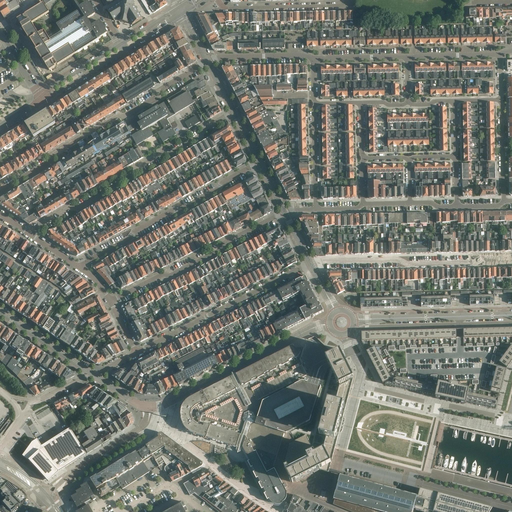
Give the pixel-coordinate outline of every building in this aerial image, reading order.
[(6,0),(2,0),(0,1),(0,9),(13,2),(11,0),(10,0),(8,2),(6,0)] [(13,13),(21,8),(15,0),(13,2),(0,9),(0,11),(4,18),(13,13)] [(44,82),(79,60),(75,54),(69,44),(52,55),(45,45),(51,41),(44,30),(38,34),(31,23),(49,12),(41,0),(34,0),(4,19),(44,82)] [(142,18),(141,16),(133,4),(134,2),(126,0),(121,0),(121,2),(107,10),(113,20),(117,18),(119,21),(127,22),(130,21),(132,24),(142,18)] [(153,13),(166,5),(167,4),(164,0),(160,0),(153,5),(149,7),(153,13)] [(90,5),(88,2),(78,8),(79,10),(57,24),(56,24),(53,25),(56,30),(59,28),(62,33),(62,34),(51,41),(45,45),(52,55),(69,44),(75,54),(101,38),(100,37),(107,33),(105,30),(106,29),(102,24),(100,21),(92,26),(91,24),(94,22),(92,19),(89,21),(88,19),(95,14),(93,11),(94,10),(90,5)] [(476,23),(476,19),(476,9),(469,9),(465,9),(465,18),(473,18),(473,23),(476,23)] [(219,23),(215,14),(197,15),(196,17),(203,31),(214,26),(219,23)] [(219,24),(226,24),(226,14),(215,14),(219,23),(219,24)] [(206,37),(214,32),(216,31),(214,26),(203,31),(206,37)] [(177,27),(165,35),(168,41),(182,33),(179,28),(177,27)] [(217,35),(216,36),(214,32),(206,37),(209,42),(218,37),(217,35)] [(182,33),(168,41),(171,46),(172,46),(185,39),(182,33)] [(211,47),(221,42),(225,40),(225,39),(229,37),(227,33),(218,37),(209,42),(211,47)] [(165,35),(160,39),(165,47),(165,48),(167,47),(168,48),(171,46),(168,41),(165,35)] [(160,39),(153,43),(160,54),(163,53),(161,50),(163,48),(164,49),(165,48),(165,47),(160,39)] [(172,46),(171,46),(174,52),(188,45),(185,39),(172,46)] [(226,51),(226,44),(222,45),(221,42),(211,47),(213,50),(214,51),(226,51)] [(153,43),(147,46),(153,55),(154,57),(156,56),(157,58),(162,56),(160,54),(153,43)] [(174,52),(176,54),(181,51),(182,55),(191,50),(188,45),(174,52)] [(147,46),(142,50),(147,58),(150,56),(151,57),(152,58),(151,58),(153,61),(156,59),(154,57),(153,55),(147,46)] [(142,50),(136,54),(141,62),(144,60),(145,61),(147,65),(150,63),(147,58),(142,50)] [(182,55),(181,56),(182,58),(183,58),(184,60),(183,60),(184,61),(193,56),(191,50),(182,55)] [(136,54),(130,57),(135,66),(136,67),(139,65),(141,69),(144,67),(141,62),(136,54)] [(183,61),(181,62),(184,69),(187,67),(195,62),(196,60),(193,56),(184,61),(183,61)] [(130,57),(124,61),(129,69),(132,67),(133,67),(133,69),(135,72),(138,71),(136,67),(135,66),(130,57)] [(180,61),(178,58),(175,60),(175,62),(174,63),(174,64),(175,65),(179,72),(184,69),(181,62),(180,61)] [(124,61),(118,65),(123,73),(126,71),(130,76),(132,74),(129,69),(124,61)] [(169,67),(174,75),(179,72),(174,64),(169,67)] [(118,65),(112,69),(117,77),(120,75),(121,75),(121,76),(124,80),(126,78),(123,73),(118,65)] [(222,68),(226,76),(240,68),(239,66),(223,67),(222,68)] [(256,83),(256,77),(256,66),(244,66),(246,72),(251,82),(252,83),(256,83)] [(169,78),(174,75),(169,67),(164,70),(169,78)] [(243,74),(240,68),(226,76),(228,81),(237,77),(243,74)] [(112,69),(106,72),(111,80),(111,81),(114,79),(115,79),(115,80),(118,84),(120,82),(117,77),(112,69)] [(165,81),(169,78),(164,70),(160,72),(165,81)] [(106,72),(99,77),(103,85),(111,80),(106,72)] [(160,84),(165,81),(160,72),(155,75),(159,82),(159,83),(160,84)] [(96,90),(100,87),(103,85),(99,77),(91,82),(96,90)] [(237,77),(228,81),(231,87),(240,83),(237,77)] [(146,81),(151,89),(156,86),(155,85),(151,78),(146,81)] [(189,93),(191,92),(196,89),(197,91),(201,89),(196,80),(186,87),(188,90),(189,93)] [(245,80),(240,83),(231,87),(234,93),(248,86),(245,80)] [(493,83),(482,84),(482,80),(477,80),(478,86),(485,86),(486,89),(493,88),(493,83)] [(146,92),(151,89),(146,81),(141,84),(146,92)] [(89,94),(96,90),(91,82),(84,86),(89,94)] [(141,95),(146,92),(141,84),(136,87),(141,95)] [(256,89),(254,86),(253,84),(252,84),(250,85),(248,86),(234,93),(237,99),(249,93),(256,89)] [(336,84),(329,84),(329,87),(322,87),(322,92),(329,92),(329,89),(336,89),(336,84)] [(81,99),(85,97),(89,94),(84,86),(76,91),(81,99)] [(273,96),(272,91),(272,86),(269,86),(261,86),(259,86),(254,86),(256,89),(259,96),(259,97),(273,96)] [(137,98),(141,95),(136,87),(132,89),(137,98)] [(132,100),(137,98),(132,89),(127,92),(132,100)] [(197,91),(196,89),(191,92),(193,96),(196,94),(197,98),(205,94),(203,90),(202,91),(201,89),(197,91)] [(76,91),(69,96),(73,104),(77,109),(79,108),(79,107),(84,104),(81,99),(76,91)] [(127,103),(132,100),(127,92),(122,95),(127,103)] [(137,121),(127,127),(129,132),(136,128),(138,132),(132,136),(132,137),(134,140),(137,145),(153,135),(149,127),(159,121),(164,129),(157,133),(163,142),(176,135),(169,123),(166,125),(164,121),(194,103),(188,92),(187,92),(183,95),(181,92),(167,100),(159,105),(161,107),(159,108),(158,106),(138,117),(141,122),(138,124),(137,121)] [(195,99),(196,101),(201,99),(203,102),(212,97),(209,92),(205,94),(197,98),(195,99)] [(248,98),(247,96),(250,95),(249,93),(237,99),(245,114),(263,105),(261,101),(259,97),(259,96),(251,100),(250,97),(248,98)] [(69,96),(63,99),(71,112),(72,113),(73,115),(74,114),(73,112),(74,112),(70,106),(73,104),(69,96)] [(126,104),(122,97),(121,96),(113,101),(118,109),(126,104)] [(204,108),(208,106),(216,101),(214,96),(212,97),(203,102),(196,105),(198,107),(202,105),(204,108)] [(63,99),(58,103),(63,111),(66,109),(69,113),(69,114),(71,117),(73,115),(72,113),(71,112),(63,99)] [(111,113),(118,109),(113,101),(106,106),(111,113)] [(201,113),(202,115),(219,106),(216,101),(208,106),(210,109),(201,113)] [(58,103),(52,106),(57,115),(57,114),(60,119),(63,117),(64,118),(66,117),(66,116),(63,111),(58,103)] [(266,111),(264,106),(263,105),(245,114),(248,120),(266,111)] [(52,106),(47,110),(53,120),(56,118),(60,123),(62,122),(60,119),(57,114),(57,115),(52,106)] [(103,118),(111,113),(106,106),(98,110),(103,118)] [(219,106),(202,115),(206,121),(222,112),(219,106)] [(50,126),(55,123),(53,120),(47,110),(36,116),(44,129),(50,125),(50,126)] [(96,122),(103,118),(98,110),(91,115),(96,122)] [(269,116),(267,112),(266,111),(248,120),(251,126),(262,120),(269,116)] [(88,127),(96,122),(91,115),(83,119),(88,127)] [(38,134),(37,132),(44,129),(36,116),(25,123),(32,134),(33,136),(38,134)] [(189,129),(199,123),(196,116),(185,122),(189,129)] [(262,120),(251,126),(254,132),(265,126),(268,125),(272,122),(272,121),(271,119),(269,117),(269,116),(262,120)] [(88,127),(83,119),(80,121),(77,117),(75,119),(82,130),(88,127)] [(77,134),(82,130),(75,119),(73,120),(76,124),(72,126),(77,134)] [(19,127),(26,137),(32,134),(25,123),(19,127)] [(66,130),(70,138),(76,134),(71,127),(68,129),(64,123),(62,124),(66,130)] [(104,136),(109,145),(129,132),(127,127),(124,124),(119,127),(120,128),(120,131),(118,132),(116,131),(115,129),(104,136)] [(257,137),(267,132),(265,129),(269,127),(268,125),(265,126),(254,132),(257,137)] [(70,138),(66,130),(63,132),(60,126),(57,127),(65,141),(70,138)] [(219,140),(232,132),(230,127),(228,126),(216,134),(219,140)] [(14,130),(14,131),(20,141),(26,137),(19,127),(14,130)] [(61,144),(65,141),(57,127),(55,129),(59,134),(56,136),(61,144)] [(21,142),(20,141),(14,131),(8,134),(15,145),(21,142)] [(61,144),(56,136),(53,138),(50,132),(48,133),(56,147),(61,144)] [(218,148),(223,144),(235,138),(232,132),(219,140),(214,142),(217,148),(218,148)] [(267,132),(257,137),(260,143),(274,136),(272,133),(269,135),(267,132)] [(51,150),(56,147),(48,133),(45,135),(49,140),(46,142),(51,150)] [(15,145),(8,134),(2,138),(9,149),(15,145)] [(211,137),(214,142),(219,140),(216,134),(211,137)] [(82,161),(109,145),(104,136),(93,143),(94,145),(93,147),(92,148),(90,147),(89,145),(77,152),(82,161)] [(263,149),(274,143),(272,140),(275,138),(274,136),(260,143),(263,149)] [(51,150),(46,142),(43,137),(41,138),(44,143),(41,145),(46,153),(51,150)] [(217,148),(214,142),(211,137),(206,139),(211,148),(212,150),(215,149),(217,154),(220,152),(218,148),(217,148)] [(3,153),(9,149),(2,138),(0,139),(0,147),(3,152),(3,153)] [(225,151),(238,144),(235,138),(223,144),(225,148),(221,150),(223,153),(225,151)] [(214,158),(209,150),(211,148),(206,139),(201,142),(206,151),(211,159),(214,158)] [(204,152),(206,151),(201,142),(196,145),(202,154),(203,157),(206,155),(204,152)] [(278,149),(276,145),(278,144),(276,142),(274,143),(263,149),(266,155),(278,149)] [(33,147),(39,157),(44,153),(38,143),(34,146),(35,146),(33,147)] [(225,151),(223,153),(226,158),(241,150),(238,144),(225,151)] [(144,157),(142,154),(137,145),(135,146),(136,149),(134,151),(139,160),(144,157)] [(204,158),(203,157),(202,154),(196,145),(190,149),(196,158),(200,155),(202,159),(204,158)] [(39,157),(33,147),(32,148),(31,148),(28,150),(34,160),(39,157)] [(269,161),(280,155),(279,152),(280,152),(283,150),(282,147),(278,149),(266,155),(269,161)] [(128,153),(128,154),(134,163),(139,160),(134,151),(133,149),(130,150),(131,151),(128,153)] [(193,164),(196,162),(194,159),(196,158),(190,149),(186,151),(193,164)] [(29,163),(34,160),(28,150),(26,151),(23,153),(29,163)] [(229,164),(244,156),(241,150),(226,158),(229,164)] [(181,154),(186,163),(189,162),(191,166),(193,164),(186,151),(181,154)] [(62,173),(82,161),(77,152),(66,159),(67,161),(67,163),(65,164),(63,163),(62,161),(57,164),(62,173)] [(272,166),(282,161),(289,158),(286,152),(280,155),(269,161),(272,166)] [(24,166),(29,163),(23,153),(19,155),(20,156),(18,157),(19,158),(24,166)] [(228,172),(232,170),(229,164),(226,158),(223,153),(218,155),(220,158),(228,172)] [(129,166),(134,163),(128,154),(123,157),(129,166)] [(186,168),(188,167),(186,163),(181,154),(176,157),(182,166),(184,165),(186,168)] [(223,175),(228,172),(220,158),(218,155),(214,158),(223,175)] [(229,164),(232,170),(247,162),(244,156),(229,164)] [(124,169),(129,166),(123,157),(119,159),(120,161),(124,169)] [(176,170),(178,173),(180,177),(183,175),(179,168),(182,166),(176,157),(170,160),(176,170)] [(19,169),(24,166),(19,158),(14,161),(19,169)] [(219,177),(223,175),(214,158),(211,159),(209,160),(212,165),(219,177)] [(124,169),(120,161),(117,162),(115,159),(113,160),(120,172),(124,169)] [(115,174),(120,172),(113,160),(111,161),(113,165),(111,166),(115,174)] [(178,173),(176,170),(170,160),(166,163),(171,172),(174,171),(175,174),(178,173)] [(19,169),(14,161),(9,164),(14,172),(19,169)] [(275,172),(287,166),(285,164),(284,164),(282,161),(272,166),(275,172)] [(168,178),(171,177),(169,174),(171,172),(166,163),(161,166),(166,175),(168,178)] [(9,175),(14,172),(9,164),(4,167),(9,175)] [(60,177),(60,175),(63,173),(62,173),(57,164),(52,167),(57,175),(58,178),(60,177)] [(115,174),(111,166),(108,167),(106,164),(104,165),(111,177),(115,174)] [(107,179),(111,177),(104,165),(102,166),(104,170),(102,171),(107,179)] [(214,180),(219,177),(212,165),(209,166),(211,169),(209,170),(214,180)] [(346,165),(339,165),(339,169),(339,171),(346,171),(346,173),(353,173),(353,168),(346,169),(346,165)] [(96,170),(94,168),(93,166),(91,167),(94,171),(93,172),(95,175),(93,176),(98,184),(102,182),(96,170)] [(164,181),(166,180),(164,177),(166,175),(161,166),(156,169),(164,181)] [(288,169),(287,166),(275,172),(278,178),(290,172),(290,171),(289,168),(288,169)] [(0,173),(3,178),(9,175),(4,167),(0,169),(0,168),(0,173)] [(54,176),(57,175),(52,167),(48,170),(55,182),(57,181),(54,176)] [(89,169),(85,171),(86,173),(87,172),(90,176),(88,177),(94,187),(98,184),(93,176),(89,169)] [(107,179),(102,171),(99,173),(97,169),(96,170),(102,182),(107,179)] [(157,181),(160,179),(162,182),(164,181),(156,169),(152,171),(157,181)] [(210,182),(203,171),(203,169),(200,171),(202,174),(200,175),(200,176),(205,185),(210,182)] [(206,169),(203,171),(210,182),(214,180),(209,170),(207,172),(206,169)] [(53,183),(55,182),(48,170),(44,173),(48,180),(48,181),(51,179),(53,183)] [(147,174),(157,190),(161,188),(162,188),(158,182),(157,181),(152,171),(147,174)] [(291,175),(290,172),(278,178),(280,181),(279,182),(280,184),(281,183),(294,176),(293,174),(291,175)] [(43,183),(48,180),(44,173),(38,176),(43,183)] [(147,189),(145,190),(148,195),(153,193),(155,191),(156,190),(157,190),(147,174),(142,177),(147,186),(146,187),(147,189)] [(196,178),(194,176),(194,175),(191,176),(193,180),(191,181),(196,190),(201,187),(196,178)] [(37,186),(43,183),(38,176),(33,179),(37,186)] [(94,187),(88,177),(87,178),(85,176),(83,177),(85,180),(90,189),(94,187)] [(201,187),(205,185),(200,176),(196,178),(201,187)] [(283,189),(294,184),(292,180),(295,179),(294,176),(281,183),(283,189)] [(147,189),(146,187),(147,186),(142,177),(138,179),(144,189),(145,191),(145,190),(147,189)] [(253,177),(223,194),(232,210),(246,202),(243,197),(246,196),(243,190),(258,182),(255,177),(253,177)] [(35,192),(37,191),(36,189),(39,187),(37,186),(33,179),(29,181),(35,192)] [(142,190),(144,189),(138,179),(135,181),(142,193),(144,193),(142,190)] [(186,183),(192,192),(196,190),(191,181),(188,182),(187,179),(185,180),(186,183)] [(76,184),(75,183),(76,183),(74,180),(71,181),(75,187),(80,195),(85,192),(80,183),(79,182),(76,184)] [(85,192),(90,189),(85,180),(80,183),(85,192)] [(33,193),(35,192),(29,181),(24,184),(31,197),(33,196),(32,193),(33,193)] [(141,194),(142,193),(135,181),(131,183),(137,193),(139,192),(141,194)] [(184,185),(182,181),(180,182),(187,195),(192,192),(186,183),(184,185)] [(298,184),(301,183),(300,181),(297,182),(295,183),(294,184),(283,189),(286,195),(296,190),(299,188),(298,185),(298,184)] [(380,198),(380,187),(380,185),(380,181),(368,181),(368,194),(368,197),(370,199),(379,199),(379,198),(380,198)] [(468,181),(462,181),(462,186),(462,196),(463,197),(472,196),(472,188),(467,189),(467,190),(465,190),(465,186),(468,186),(468,181)] [(182,198),(187,195),(180,182),(178,183),(180,187),(177,188),(178,190),(182,198)] [(243,190),(246,196),(261,188),(258,182),(243,190)] [(128,186),(133,195),(137,193),(131,183),(128,186)] [(31,197),(24,184),(19,188),(22,193),(23,196),(25,198),(26,200),(28,199),(27,196),(28,195),(29,198),(31,197)] [(80,195),(75,187),(70,190),(69,189),(70,188),(69,185),(66,186),(74,199),(80,195)] [(64,195),(68,202),(74,199),(66,186),(61,189),(64,195)] [(133,201),(134,203),(137,202),(133,195),(128,186),(122,189),(128,199),(132,197),(134,200),(133,201)] [(16,197),(22,193),(19,188),(13,191),(16,197)] [(246,196),(243,197),(246,202),(255,198),(264,194),(261,188),(246,196)] [(130,202),(128,199),(122,189),(117,192),(122,201),(123,202),(126,200),(129,203),(130,202)] [(173,193),(173,194),(177,201),(182,198),(178,190),(173,193)] [(302,193),(298,194),(296,190),(286,195),(289,200),(290,200),(305,200),(302,193)] [(305,200),(308,200),(310,198),(309,190),(303,190),(303,193),(302,193),(305,200)] [(10,200),(14,198),(16,197),(13,191),(7,194),(10,200)] [(118,204),(122,201),(117,192),(112,195),(118,204)] [(170,195),(169,193),(167,194),(172,203),(177,201),(173,194),(170,195)] [(0,205),(1,206),(10,200),(7,194),(0,198),(0,205)] [(168,206),(172,203),(167,194),(165,195),(166,197),(164,198),(168,206)] [(227,208),(230,207),(223,194),(218,196),(223,206),(226,204),(227,208)] [(264,194),(255,198),(257,201),(259,200),(263,207),(260,208),(264,216),(272,212),(272,211),(264,194)] [(64,204),(68,202),(64,195),(60,197),(64,204)] [(113,207),(118,204),(112,195),(108,197),(113,207)] [(60,197),(59,196),(53,200),(58,208),(64,204),(60,197)] [(220,211),(222,210),(220,207),(223,206),(218,196),(213,199),(220,211)] [(109,209),(113,207),(108,197),(103,200),(109,209)] [(6,209),(17,203),(14,198),(10,200),(1,206),(6,209)] [(163,208),(168,206),(164,198),(161,199),(160,198),(158,199),(163,208)] [(150,206),(154,213),(159,211),(154,203),(152,199),(150,200),(152,204),(149,205),(150,206)] [(159,211),(163,208),(158,199),(156,200),(157,201),(154,203),(159,211)] [(214,211),(216,210),(218,212),(220,211),(213,199),(209,201),(214,211)] [(52,212),(52,211),(58,208),(53,200),(47,203),(48,205),(52,212)] [(105,212),(109,209),(103,200),(99,202),(105,212)] [(12,213),(24,206),(20,201),(17,203),(6,209),(12,213)] [(211,217),(213,216),(211,213),(214,211),(209,201),(204,204),(211,217)] [(100,214),(105,212),(99,202),(94,205),(100,214)] [(258,210),(254,202),(251,204),(251,205),(258,219),(264,216),(260,208),(258,210)] [(47,206),(45,203),(41,205),(47,214),(52,212),(48,205),(47,206)] [(145,218),(141,211),(137,204),(135,205),(138,211),(135,212),(136,213),(140,221),(145,218)] [(208,218),(211,217),(204,204),(199,207),(204,216),(207,215),(208,218)] [(24,206),(12,213),(18,217),(26,212),(29,210),(26,205),(24,206)] [(41,218),(47,214),(41,205),(35,209),(36,210),(41,218)] [(97,220),(99,219),(97,216),(100,214),(94,205),(90,208),(95,217),(97,220)] [(154,213),(150,206),(147,208),(146,205),(144,206),(149,216),(154,213)] [(253,222),(258,219),(251,205),(248,206),(252,213),(249,214),(253,222)] [(145,218),(149,216),(144,206),(142,208),(144,210),(141,211),(145,218)] [(204,221),(206,220),(205,217),(204,216),(199,207),(194,209),(200,219),(203,217),(203,218),(202,218),(204,221)] [(93,222),(94,221),(93,219),(95,217),(90,208),(86,210),(93,222)] [(200,219),(194,209),(190,212),(194,219),(197,225),(200,224),(198,221),(197,221),(197,220),(200,219)] [(29,225),(41,218),(36,210),(33,212),(34,214),(29,217),(23,221),(29,225)] [(94,224),(93,222),(86,210),(82,212),(87,221),(89,220),(92,225),(94,224)] [(253,222),(249,214),(248,213),(245,215),(243,211),(241,212),(247,225),(253,222)] [(23,221),(29,217),(26,212),(18,217),(23,221)] [(87,226),(89,225),(87,221),(82,212),(77,215),(83,225),(86,223),(87,226)] [(140,221),(136,213),(134,215),(133,212),(130,214),(136,223),(140,221)] [(191,220),(194,219),(190,212),(186,214),(191,224),(193,223),(191,220)] [(226,213),(231,223),(228,224),(232,232),(237,230),(231,218),(228,212),(226,213)] [(242,227),(247,225),(241,212),(239,214),(241,217),(238,219),(242,227)] [(420,214),(420,224),(430,224),(430,219),(427,219),(427,213),(420,214)] [(131,226),(136,223),(130,214),(129,215),(130,217),(127,218),(131,226)] [(189,225),(191,224),(186,214),(181,216),(185,223),(188,222),(189,225)] [(78,227),(83,225),(77,215),(72,218),(78,227)] [(131,226),(127,218),(126,216),(122,219),(127,228),(131,226)] [(185,223),(181,216),(177,219),(183,229),(183,230),(186,229),(183,225),(186,224),(185,223)] [(242,227),(238,219),(235,220),(233,217),(231,218),(237,230),(242,227)] [(75,233),(77,232),(75,229),(78,227),(72,218),(67,221),(73,230),(75,233)] [(123,231),(127,228),(122,219),(120,220),(121,222),(119,223),(123,231)] [(183,229),(177,219),(172,221),(177,230),(179,228),(181,231),(183,229)] [(228,224),(227,222),(224,224),(221,219),(220,220),(219,220),(220,222),(222,226),(227,235),(232,232),(228,224)] [(70,236),(72,234),(71,232),(73,230),(67,221),(63,224),(67,231),(70,236)] [(117,221),(115,222),(113,224),(118,233),(123,231),(119,223),(117,221)] [(179,233),(177,230),(172,221),(168,224),(174,235),(179,233)] [(322,223),(317,223),(301,223),(307,236),(319,235),(322,235),(322,231),(322,223)] [(63,234),(67,231),(63,224),(58,226),(60,230),(62,231),(63,234)] [(113,224),(108,226),(109,228),(114,236),(118,233),(113,224)] [(174,235),(173,233),(168,224),(164,226),(170,238),(174,235)] [(221,238),(217,229),(215,226),(214,226),(214,225),(212,226),(214,229),(211,231),(216,241),(221,238)] [(58,231),(60,230),(58,226),(56,228),(46,233),(49,238),(52,240),(56,233),(58,231)] [(164,238),(166,236),(168,239),(170,238),(164,226),(159,229),(164,238)] [(222,226),(217,229),(221,238),(227,235),(222,226)] [(279,226),(271,230),(276,239),(284,235),(280,227),(279,226)] [(107,230),(106,227),(104,229),(105,231),(109,238),(114,236),(109,228),(107,230)] [(442,253),(447,253),(447,233),(450,233),(450,227),(442,227),(442,230),(441,230),(441,243),(442,253)] [(91,228),(86,231),(90,238),(95,246),(100,244),(94,234),(91,228)] [(0,238),(0,247),(2,245),(0,243),(3,239),(5,240),(11,232),(7,229),(0,238)] [(102,232),(101,229),(98,230),(99,231),(104,241),(109,238),(105,231),(102,232)] [(164,238),(159,229),(155,231),(160,240),(162,239),(164,243),(166,241),(164,238)] [(202,236),(207,245),(211,243),(205,229),(203,230),(205,234),(202,236)] [(216,241),(211,231),(208,232),(206,229),(205,229),(211,243),(216,241)] [(271,230),(263,235),(267,243),(269,242),(271,241),(276,239),(271,230)] [(100,244),(104,241),(99,231),(96,232),(96,233),(94,234),(100,244)] [(161,243),(160,240),(155,231),(150,234),(155,243),(158,241),(159,244),(161,243)] [(11,242),(16,235),(11,232),(5,240),(2,245),(0,247),(0,248),(5,251),(8,246),(5,245),(8,241),(11,242)] [(63,238),(56,233),(52,240),(59,245),(63,238)] [(157,246),(155,243),(150,234),(146,236),(150,245),(153,244),(155,247),(157,246)] [(199,237),(198,234),(196,235),(197,238),(202,248),(207,245),(202,236),(199,237)] [(9,254),(14,246),(20,237),(16,235),(11,242),(8,246),(5,251),(9,254)] [(265,247),(268,246),(267,243),(263,235),(257,238),(262,247),(262,248),(264,247),(265,247)] [(276,239),(271,241),(272,244),(273,243),(274,245),(287,239),(284,235),(276,239)] [(152,248),(150,245),(146,236),(141,239),(148,251),(152,248)] [(197,238),(195,239),(194,239),(193,236),(191,237),(192,239),(197,250),(202,248),(197,238)] [(11,256),(13,257),(16,252),(24,240),(20,237),(14,246),(16,247),(11,256)] [(182,237),(180,238),(181,241),(182,243),(188,255),(193,252),(188,243),(186,245),(182,237)] [(66,249),(70,243),(63,238),(59,245),(66,249)] [(90,249),(95,246),(90,238),(85,240),(90,249)] [(259,249),(262,247),(257,238),(252,240),(258,253),(261,252),(259,249)] [(148,251),(141,239),(134,243),(138,250),(143,247),(144,249),(143,249),(145,252),(148,251)] [(193,252),(197,250),(192,239),(190,240),(190,241),(188,242),(188,243),(193,252)] [(273,252),(273,251),(277,250),(278,249),(289,244),(287,239),(274,245),(271,247),(269,248),(268,248),(269,251),(272,249),(273,252)] [(20,250),(23,251),(28,243),(24,240),(16,252),(18,253),(20,250)] [(81,243),(81,244),(86,251),(90,249),(85,240),(81,243)] [(258,253),(252,240),(247,243),(252,253),(254,251),(256,254),(258,253)] [(27,256),(33,246),(28,243),(23,251),(22,252),(27,256)] [(80,254),(77,248),(76,247),(70,243),(66,249),(76,256),(80,254)] [(134,259),(135,258),(141,255),(138,250),(134,243),(127,246),(134,259)] [(182,247),(179,248),(184,257),(188,255),(182,243),(180,244),(182,247)] [(252,253),(247,243),(242,245),(249,258),(251,257),(250,254),(252,253)] [(80,254),(86,251),(81,244),(79,245),(80,247),(77,248),(80,254)] [(280,253),(284,252),(291,248),(289,244),(278,249),(280,253)] [(242,245),(236,248),(242,259),(243,258),(242,257),(245,256),(246,260),(247,259),(249,264),(251,263),(249,258),(242,245)] [(29,263),(31,261),(38,250),(33,246),(27,256),(26,257),(22,263),(27,266),(29,263)] [(135,258),(134,259),(127,246),(123,249),(127,257),(128,259),(131,257),(133,262),(137,260),(135,258)] [(184,257),(179,248),(178,246),(175,247),(173,248),(179,259),(184,257)] [(325,247),(313,248),(317,256),(325,256),(325,247)] [(179,259),(173,248),(171,249),(169,251),(170,253),(175,262),(179,259)] [(243,260),(242,260),(236,248),(232,250),(237,260),(239,259),(240,261),(243,260)] [(125,263),(127,261),(125,258),(127,257),(123,249),(118,251),(123,260),(125,263)] [(295,255),(292,249),(279,255),(277,250),(273,251),(278,261),(279,263),(295,255)] [(34,259),(37,261),(42,253),(38,250),(31,261),(33,262),(34,259)] [(165,266),(170,264),(165,255),(164,251),(163,250),(161,251),(163,256),(161,257),(161,258),(165,266)] [(166,250),(164,251),(165,255),(170,264),(175,262),(170,253),(168,254),(166,250)] [(236,263),(236,262),(237,261),(237,260),(232,250),(227,253),(233,264),(236,263)] [(120,265),(125,263),(123,260),(118,251),(114,254),(120,264),(120,265)] [(155,252),(153,253),(161,269),(165,266),(161,258),(159,259),(157,256),(157,255),(155,252)] [(34,271),(36,272),(38,269),(41,265),(47,256),(42,253),(37,261),(39,263),(34,271)] [(152,262),(156,271),(161,269),(153,253),(151,254),(154,261),(152,262)] [(234,266),(233,264),(227,253),(222,255),(227,264),(227,265),(230,264),(232,267),(234,266)] [(116,267),(120,264),(114,254),(110,256),(114,264),(116,267)] [(3,255),(0,259),(0,258),(0,259),(5,263),(8,259),(3,255)] [(231,273),(230,271),(228,272),(227,269),(226,269),(225,265),(227,264),(222,255),(218,258),(224,270),(227,275),(231,273)] [(297,262),(297,260),(295,255),(279,263),(281,266),(286,263),(288,267),(297,262)] [(41,276),(43,272),(47,267),(52,259),(47,256),(41,265),(43,266),(40,271),(38,269),(36,272),(41,276)] [(113,269),(111,266),(114,264),(110,256),(105,259),(108,265),(109,267),(110,267),(111,269),(112,270),(113,269)] [(9,258),(8,259),(5,263),(4,264),(9,267),(14,261),(9,258)] [(222,271),(224,270),(218,258),(213,260),(218,269),(221,267),(222,271)] [(48,274),(48,273),(56,262),(52,259),(47,267),(49,269),(47,271),(46,272),(48,274)] [(278,261),(277,262),(275,259),(273,261),(278,272),(282,269),(281,266),(279,263),(278,261)] [(209,262),(213,270),(214,271),(218,269),(213,260),(209,262)] [(97,272),(105,267),(101,261),(92,266),(92,267),(97,272)] [(150,263),(148,261),(146,262),(152,273),(156,271),(152,262),(150,263)] [(272,265),(269,266),(273,274),(278,272),(273,261),(270,262),(272,265)] [(55,273),(59,266),(60,265),(56,262),(48,273),(48,274),(47,275),(45,278),(49,281),(50,280),(50,279),(49,278),(53,272),(55,273)] [(147,276),(152,273),(146,262),(144,263),(145,265),(143,267),(147,276)] [(205,264),(209,272),(213,270),(209,262),(205,264)] [(269,266),(268,265),(266,266),(265,262),(262,263),(269,276),(273,274),(269,266)] [(265,278),(269,276),(262,263),(260,264),(262,268),(260,269),(265,278)] [(209,274),(209,272),(205,264),(200,267),(205,276),(209,274)] [(53,275),(55,276),(56,274),(58,275),(65,268),(63,266),(60,265),(59,266),(55,273),(53,275)] [(109,267),(108,265),(106,267),(105,267),(97,272),(101,275),(111,269),(110,267),(109,267)] [(131,267),(130,265),(128,266),(131,272),(128,273),(133,283),(138,280),(131,267)] [(20,275),(23,269),(18,266),(15,271),(14,271),(20,275)] [(131,267),(138,280),(142,278),(138,268),(135,270),(134,266),(131,267)] [(147,276),(143,267),(140,268),(140,267),(138,268),(142,278),(147,276)] [(196,269),(201,279),(205,276),(200,267),(196,269)] [(258,270),(256,267),(254,268),(255,272),(260,281),(265,278),(260,269),(258,270)] [(55,285),(70,271),(65,268),(58,275),(53,281),(51,282),(55,285)] [(254,272),(251,268),(249,270),(251,274),(256,283),(260,281),(255,272),(254,272)] [(29,272),(25,269),(20,275),(25,278),(29,272)] [(111,269),(101,275),(104,279),(109,276),(113,274),(112,270),(111,269)] [(202,282),(201,279),(196,269),(191,271),(196,281),(197,284),(202,282)] [(256,283),(251,274),(249,270),(247,271),(249,274),(246,275),(251,285),(256,283)] [(60,288),(65,284),(76,275),(70,271),(55,285),(60,288)] [(184,275),(189,284),(189,285),(196,281),(191,271),(184,275)] [(365,280),(365,271),(357,271),(357,276),(359,276),(359,280),(365,280)] [(116,272),(114,274),(118,282),(119,285),(121,289),(127,286),(123,277),(119,278),(116,272)] [(133,283),(128,273),(128,272),(124,274),(125,276),(123,277),(127,286),(133,283)] [(247,287),(242,278),(240,279),(237,274),(235,275),(243,290),(247,287)] [(66,290),(81,279),(76,275),(65,284),(67,286),(64,288),(66,290)] [(186,285),(189,284),(184,275),(179,277),(186,290),(188,289),(186,285)] [(239,292),(243,290),(235,275),(234,276),(236,281),(234,282),(239,292)] [(247,287),(251,285),(246,275),(242,278),(247,287)] [(110,286),(115,283),(114,283),(109,276),(104,279),(107,282),(110,286)] [(273,325),(278,335),(323,311),(305,276),(277,290),(282,299),(280,300),(281,301),(282,303),(283,302),(283,301),(301,292),(308,305),(275,322),(275,324),(273,325)] [(8,286),(13,279),(10,277),(6,282),(7,283),(6,285),(0,293),(0,300),(3,302),(11,289),(8,286)] [(37,277),(31,285),(37,289),(42,281),(37,277)] [(187,292),(186,290),(179,277),(175,279),(180,289),(182,287),(184,291),(184,290),(186,293),(187,292)] [(239,292),(234,282),(231,278),(229,279),(230,282),(232,283),(229,284),(230,285),(234,294),(239,292)] [(67,296),(72,292),(75,290),(86,283),(84,281),(81,279),(66,290),(63,292),(67,296)] [(177,290),(180,289),(175,279),(170,282),(176,294),(177,297),(179,296),(177,290)] [(34,292),(39,296),(47,284),(42,281),(37,289),(34,292)] [(119,289),(117,286),(119,285),(118,282),(115,283),(110,286),(114,292),(115,292),(120,289),(120,288),(119,289)] [(174,296),(176,294),(170,282),(165,284),(169,293),(172,292),(174,296)] [(343,287),(346,286),(346,282),(338,282),(332,285),(337,295),(338,295),(337,295),(345,291),(343,287)] [(72,292),(75,297),(79,295),(92,288),(89,285),(86,283),(75,290),(72,292)] [(234,294),(230,285),(227,286),(225,283),(223,284),(229,297),(234,294)] [(53,287),(48,284),(46,286),(38,297),(33,305),(32,306),(25,317),(31,321),(46,298),(53,287)] [(160,287),(167,299),(169,304),(172,303),(167,294),(169,293),(165,284),(160,287)] [(224,299),(229,297),(223,284),(221,285),(223,289),(220,290),(224,299)] [(13,286),(11,289),(3,302),(8,306),(19,289),(20,288),(17,286),(16,288),(13,286)] [(208,308),(215,304),(210,295),(207,288),(206,286),(205,287),(199,290),(201,295),(208,308)] [(214,286),(212,287),(213,289),(219,302),(224,299),(220,290),(218,287),(216,289),(214,286)] [(156,289),(160,298),(163,296),(164,299),(165,298),(166,299),(167,299),(160,287),(156,289)] [(79,295),(82,299),(94,293),(95,292),(92,288),(79,295)] [(19,289),(8,306),(14,310),(22,298),(23,296),(20,294),(22,291),(19,289)] [(161,299),(160,298),(156,289),(151,291),(155,299),(156,301),(159,300),(162,307),(164,306),(161,299)] [(213,294),(210,295),(215,304),(219,302),(213,289),(211,290),(213,294)] [(22,298),(14,310),(20,314),(28,301),(33,294),(28,290),(23,296),(22,298)] [(278,303),(281,301),(280,300),(282,299),(277,290),(272,292),(278,303)] [(147,294),(151,302),(155,299),(151,291),(147,294)] [(278,303),(272,292),(268,295),(272,303),(273,303),(273,302),(275,301),(276,304),(278,303)] [(152,305),(151,302),(147,294),(142,296),(146,304),(149,303),(150,306),(152,305)] [(92,300),(92,301),(94,300),(96,305),(101,302),(98,295),(97,295),(94,296),(95,298),(93,299),(92,300)] [(203,310),(208,308),(201,295),(196,297),(203,310)] [(272,303),(268,295),(263,297),(267,305),(271,303),(271,304),(272,303)] [(145,312),(147,311),(144,306),(147,305),(146,304),(142,296),(138,298),(145,312)] [(192,299),(193,302),(194,303),(198,312),(203,310),(196,297),(192,299)] [(263,308),(267,306),(267,305),(263,297),(259,299),(263,308)] [(52,301),(46,298),(31,321),(36,324),(48,306),(52,301)] [(92,301),(92,300),(93,299),(92,298),(88,300),(92,307),(96,305),(94,300),(92,301)] [(143,313),(145,312),(138,298),(133,301),(135,305),(138,310),(140,308),(143,313)] [(260,313),(262,312),(261,309),(263,308),(259,299),(254,302),(260,313)] [(32,306),(33,305),(28,301),(20,314),(25,317),(32,306)] [(124,311),(132,307),(135,305),(133,301),(122,306),(122,307),(122,308),(124,311)] [(250,304),(255,314),(256,317),(259,316),(259,317),(261,321),(263,320),(260,313),(254,302),(250,304)] [(83,304),(82,303),(79,304),(83,312),(88,310),(85,305),(85,304),(85,303),(83,304)] [(185,303),(182,304),(183,305),(189,317),(194,315),(189,305),(186,307),(185,303)] [(194,315),(198,312),(194,303),(189,305),(194,315)] [(250,317),(255,314),(250,304),(243,308),(250,322),(252,321),(250,317)] [(185,319),(189,317),(183,305),(180,306),(182,310),(180,311),(185,319)] [(42,328),(48,319),(45,316),(45,315),(47,315),(51,308),(48,306),(36,324),(42,328)] [(99,318),(107,314),(105,308),(104,307),(98,310),(99,311),(101,314),(98,315),(99,318)] [(126,315),(134,311),(132,307),(124,311),(126,315)] [(180,322),(175,313),(173,314),(170,308),(167,309),(175,324),(180,322)] [(250,322),(243,308),(238,310),(242,318),(243,320),(245,319),(247,323),(250,322)] [(171,326),(175,324),(167,309),(165,310),(168,316),(166,317),(171,326)] [(185,319),(180,311),(180,310),(175,312),(175,313),(180,322),(185,319)] [(238,321),(242,318),(238,310),(233,312),(238,321)] [(134,317),(136,316),(134,311),(126,315),(128,320),(134,317)] [(58,318),(61,314),(58,312),(53,318),(50,316),(48,319),(42,328),(48,332),(58,318)] [(233,323),(238,321),(233,312),(229,315),(233,323)] [(59,340),(75,317),(74,315),(70,313),(65,319),(64,320),(54,336),(59,340)] [(90,317),(93,321),(99,318),(98,315),(97,313),(90,317)] [(166,317),(164,318),(162,314),(161,314),(161,313),(159,314),(162,320),(166,329),(171,326),(166,317)] [(98,324),(110,318),(107,314),(99,318),(93,321),(90,323),(91,325),(88,326),(89,329),(98,324)] [(235,326),(233,323),(229,315),(224,317),(229,325),(230,328),(235,326)] [(137,318),(136,316),(134,317),(128,320),(131,324),(142,319),(141,317),(141,316),(137,318)] [(64,343),(72,330),(76,324),(74,322),(77,319),(75,317),(59,340),(64,343)] [(230,328),(229,325),(224,317),(220,319),(224,328),(226,331),(228,329),(230,333),(232,332),(230,328)] [(266,323),(273,337),(278,335),(273,325),(269,317),(266,318),(268,321),(265,323),(266,323)] [(54,336),(64,320),(61,318),(60,320),(58,318),(48,332),(54,336)] [(100,329),(112,323),(110,318),(98,324),(100,329)] [(143,330),(145,329),(147,328),(146,327),(148,326),(144,318),(142,319),(131,324),(136,335),(144,331),(143,330)] [(155,323),(153,318),(150,320),(157,333),(162,331),(157,322),(155,323)] [(226,331),(224,328),(220,319),(216,321),(221,333),(224,332),(224,333),(226,332),(226,331)] [(153,336),(157,333),(150,320),(148,321),(151,325),(148,326),(150,329),(153,336)] [(166,329),(162,320),(157,322),(162,331),(166,329)] [(217,335),(221,333),(216,321),(211,324),(217,335)] [(106,331),(114,327),(112,323),(100,329),(101,331),(105,329),(106,331)] [(268,340),(273,337),(266,323),(261,326),(268,340)] [(212,339),(213,338),(217,336),(217,335),(211,324),(205,327),(210,336),(212,339)] [(268,340),(261,326),(260,324),(255,327),(257,330),(258,332),(259,334),(263,342),(268,340)] [(100,335),(101,337),(107,334),(108,336),(116,332),(114,327),(106,331),(100,335)] [(201,329),(206,340),(208,342),(210,341),(208,336),(210,336),(205,327),(201,329)] [(0,340),(5,344),(12,333),(6,329),(0,338),(0,340)] [(145,332),(146,331),(145,329),(143,330),(144,331),(136,335),(139,341),(141,342),(148,338),(145,332)] [(204,341),(206,340),(201,329),(196,331),(200,340),(203,339),(204,341)] [(75,336),(77,334),(72,330),(64,343),(69,346),(74,337),(75,336)] [(197,345),(199,344),(198,341),(200,340),(196,331),(191,334),(196,343),(197,345)] [(111,340),(112,340),(114,339),(119,337),(116,332),(108,336),(106,337),(107,339),(109,338),(111,340)] [(258,332),(255,333),(252,335),(258,345),(263,342),(259,334),(258,332)] [(369,332),(361,332),(361,342),(365,349),(367,348),(367,341),(370,341),(369,332)] [(10,347),(17,336),(12,333),(5,344),(0,351),(2,353),(3,350),(4,351),(8,347),(7,347),(8,345),(10,347)] [(253,348),(258,345),(252,335),(252,333),(249,334),(251,338),(249,339),(249,340),(253,348)] [(195,349),(193,344),(196,343),(191,334),(186,336),(191,345),(193,350),(195,349)] [(242,335),(241,336),(242,337),(248,350),(253,348),(249,340),(246,341),(245,339),(242,335)] [(16,351),(20,345),(24,340),(17,336),(10,347),(16,351)] [(74,337),(69,346),(74,350),(81,340),(75,336),(74,337)] [(186,348),(191,345),(186,336),(182,339),(186,348)] [(114,339),(121,352),(125,350),(125,349),(119,337),(114,339)] [(243,353),(248,350),(242,337),(237,340),(238,342),(243,353)] [(111,346),(116,355),(121,352),(114,339),(112,340),(114,344),(111,346)] [(181,350),(186,348),(182,339),(176,341),(181,350)] [(20,356),(19,357),(21,358),(30,344),(24,340),(20,345),(16,351),(15,353),(20,356)] [(80,354),(87,344),(81,340),(74,350),(80,354)] [(95,354),(99,349),(102,345),(99,341),(98,340),(97,341),(95,344),(92,348),(85,358),(91,361),(95,354)] [(177,355),(178,355),(180,354),(178,351),(181,350),(176,341),(172,344),(177,355)] [(238,342),(233,344),(238,355),(243,353),(238,342)] [(21,358),(16,365),(20,368),(23,364),(20,362),(22,359),(27,362),(29,358),(36,348),(30,344),(21,358)] [(85,358),(92,348),(87,344),(80,354),(85,358)] [(111,346),(110,344),(104,348),(111,357),(116,355),(111,346)] [(171,358),(175,356),(177,355),(172,344),(166,347),(170,355),(171,357),(171,358)] [(234,357),(238,355),(233,344),(229,346),(234,357)] [(234,357),(229,346),(228,345),(224,347),(230,359),(234,357)] [(301,350),(294,348),(292,345),(254,365),(236,374),(237,377),(257,416),(262,401),(284,390),(282,388),(301,378),(307,375),(307,374),(305,375),(303,371),(301,366),(302,365),(300,360),(304,349),(301,348),(301,350)] [(171,357),(170,355),(166,347),(161,349),(165,357),(168,356),(169,358),(171,357)] [(220,352),(225,362),(230,359),(224,347),(219,350),(220,352)] [(370,349),(366,351),(368,356),(377,351),(375,347),(370,349)] [(40,365),(44,359),(47,356),(36,348),(29,358),(32,360),(28,367),(30,368),(34,361),(40,365)] [(104,361),(111,357),(104,348),(102,349),(102,350),(100,351),(100,353),(104,361)] [(104,361),(100,353),(100,351),(99,349),(95,354),(91,361),(96,364),(97,364),(104,361)] [(160,360),(165,357),(161,349),(156,352),(160,360)] [(283,464),(283,465),(283,466),(284,466),(292,483),(319,469),(320,470),(328,473),(332,459),(330,458),(331,455),(333,455),(340,427),(341,422),(352,383),(350,382),(351,378),(352,377),(353,378),(353,377),(344,359),(339,349),(325,357),(328,362),(330,366),(339,384),(335,402),(328,400),(319,434),(326,436),(322,449),(315,453),(310,444),(305,435),(294,440),(289,443),(283,463),(283,464)] [(377,351),(368,356),(371,360),(379,356),(377,351)] [(163,366),(160,360),(156,352),(136,362),(143,371),(144,374),(146,378),(147,383),(144,395),(159,395),(152,380),(152,377),(169,368),(167,364),(163,366)] [(214,353),(215,356),(216,357),(219,365),(225,362),(220,352),(217,353),(216,352),(214,353)] [(511,358),(505,353),(502,357),(510,363),(511,360),(511,358)] [(379,356),(371,360),(373,365),(382,360),(382,361),(383,360),(381,355),(379,356)] [(46,369),(53,360),(47,356),(44,359),(40,365),(46,369)] [(219,365),(216,357),(215,356),(179,374),(178,372),(175,373),(173,369),(171,370),(173,375),(173,376),(178,386),(179,385),(179,386),(181,385),(183,384),(189,380),(191,380),(195,378),(196,377),(202,373),(204,373),(208,372),(209,370),(216,367),(218,366),(220,365),(219,365)] [(502,357),(499,362),(507,368),(510,363),(502,357)] [(6,367),(11,371),(17,361),(12,358),(11,359),(10,361),(7,366),(6,367)] [(52,373),(59,364),(53,360),(46,369),(45,371),(47,372),(48,371),(52,373)] [(382,360),(373,365),(375,369),(384,365),(382,361),(382,360)] [(126,385),(137,370),(139,367),(135,363),(132,369),(131,371),(130,370),(128,373),(126,372),(125,373),(119,381),(126,385)] [(52,373),(58,377),(58,378),(65,368),(59,364),(52,373)] [(384,365),(375,369),(378,374),(386,370),(388,369),(386,364),(384,365)] [(15,366),(12,372),(17,376),(20,372),(21,370),(15,366)] [(131,388),(137,379),(138,379),(136,377),(141,370),(139,367),(137,370),(126,385),(131,388)] [(65,368),(58,378),(64,381),(74,376),(74,374),(65,368)] [(119,381),(125,373),(123,371),(124,371),(122,369),(113,374),(113,376),(119,381)] [(386,370),(378,374),(380,378),(389,374),(386,370)] [(141,384),(144,374),(143,371),(138,379),(137,379),(131,388),(138,393),(141,384)] [(17,376),(23,382),(29,378),(20,372),(17,376)] [(144,395),(147,383),(146,378),(144,374),(141,384),(138,393),(139,393),(140,394),(142,394),(143,395),(144,395)] [(389,374),(380,378),(382,383),(391,379),(389,374)] [(173,389),(168,379),(166,375),(164,376),(165,380),(161,382),(166,392),(173,389)] [(168,379),(173,389),(177,386),(178,386),(173,376),(168,379)] [(27,386),(34,382),(31,377),(29,378),(23,382),(27,386)] [(241,419),(243,412),(248,410),(232,379),(231,377),(191,397),(188,399),(186,401),(184,403),(182,406),(181,409),(180,412),(180,415),(182,415),(182,418),(180,418),(181,421),(182,424),(184,426),(186,429),(188,431),(191,433),(194,434),(237,447),(238,445),(244,425),(241,419)] [(243,446),(249,427),(255,424),(257,416),(237,377),(235,378),(232,379),(248,410),(243,412),(241,419),(244,425),(238,445),(241,446),(243,446)] [(385,383),(385,385),(395,387),(397,377),(385,383)] [(45,382),(42,383),(40,379),(39,380),(41,384),(44,391),(49,388),(46,382),(46,381),(45,380),(44,381),(45,382)] [(255,424),(284,433),(286,433),(310,421),(321,387),(317,385),(310,383),(302,380),(284,390),(262,401),(257,416),(255,424)] [(164,393),(166,392),(161,382),(155,385),(159,395),(164,393)] [(435,395),(435,397),(465,403),(465,402),(466,402),(468,393),(468,388),(459,386),(459,384),(448,382),(448,384),(438,382),(437,386),(435,395)] [(44,391),(41,384),(37,385),(35,385),(36,386),(40,393),(44,391)] [(84,395),(92,388),(88,385),(72,394),(74,399),(75,398),(77,401),(80,398),(84,395)] [(40,393),(36,386),(30,389),(29,388),(28,388),(35,396),(40,393)] [(92,400),(98,390),(93,387),(92,388),(84,395),(80,398),(81,400),(83,398),(85,399),(87,397),(92,400)] [(97,403),(104,394),(98,390),(92,400),(82,409),(86,413),(86,412),(91,408),(92,408),(97,403)] [(67,396),(71,404),(76,401),(74,399),(72,394),(67,396)] [(102,406),(109,398),(104,394),(97,403),(92,408),(93,410),(98,406),(97,405),(98,404),(102,407),(102,406)] [(73,408),(71,404),(67,396),(63,399),(67,407),(68,406),(67,405),(69,404),(72,409),(73,408)] [(112,407),(116,402),(109,398),(102,406),(107,409),(112,406),(112,407)] [(58,401),(64,413),(66,412),(64,409),(66,409),(68,408),(67,407),(63,399),(58,401)] [(64,413),(58,401),(53,404),(57,411),(60,409),(62,414),(64,413)] [(126,410),(116,402),(112,407),(112,406),(107,409),(110,416),(110,415),(116,412),(118,416),(121,414),(126,410)] [(116,412),(110,415),(115,422),(121,432),(126,428),(118,416),(116,412)] [(115,435),(105,418),(102,419),(101,417),(103,416),(101,413),(96,416),(110,438),(112,437),(114,436),(115,435)] [(121,414),(118,416),(126,428),(133,424),(133,421),(131,413),(123,418),(121,414)] [(112,424),(107,415),(104,417),(105,418),(115,435),(121,432),(115,422),(112,424)] [(102,444),(110,438),(96,416),(88,422),(91,427),(102,444)] [(284,433),(255,424),(249,427),(243,446),(247,455),(257,450),(275,455),(276,456),(284,433)] [(86,454),(102,444),(91,427),(76,437),(86,454)] [(28,447),(21,456),(27,460),(43,477),(45,480),(47,482),(49,480),(57,472),(85,454),(68,428),(61,432),(47,441),(41,445),(37,439),(33,441),(31,442),(28,446),(28,447)] [(201,461),(163,434),(145,445),(153,457),(158,466),(165,462),(167,466),(177,459),(180,465),(183,470),(188,467),(190,473),(191,472),(191,473),(201,467),(202,466),(203,465),(203,464),(203,463),(202,463),(202,462),(201,461)] [(143,462),(153,457),(145,445),(136,451),(143,462)] [(273,466),(276,456),(275,455),(257,450),(247,455),(250,460),(248,461),(248,462),(249,461),(251,466),(251,467),(253,466),(255,470),(253,471),(254,472),(256,477),(257,478),(258,477),(261,481),(259,482),(259,483),(260,483),(262,487),(262,488),(264,487),(266,492),(264,493),(265,494),(265,493),(267,498),(268,499),(269,498),(270,498),(270,500),(271,501),(273,502),(274,502),(275,503),(277,503),(279,503),(280,503),(282,502),(283,502),(284,501),(285,499),(286,498),(286,496),(287,495),(286,493),(286,492),(286,490),(284,488),(287,487),(285,483),(283,484),(273,466)] [(122,489),(149,472),(143,462),(136,451),(124,459),(123,460),(122,460),(91,480),(97,489),(109,481),(116,478),(121,486),(122,489)] [(180,465),(175,467),(177,471),(181,478),(186,475),(183,470),(180,465)] [(181,478),(177,471),(169,475),(172,481),(181,478)] [(201,499),(207,492),(210,490),(207,483),(208,483),(205,478),(209,476),(209,475),(206,471),(198,476),(201,482),(200,482),(202,487),(198,489),(199,491),(194,493),(201,499)] [(205,478),(208,483),(218,477),(213,473),(210,475),(209,475),(209,476),(205,478)] [(353,479),(340,475),(333,499),(334,499),(333,504),(351,511),(373,511),(374,510),(380,511),(412,511),(413,509),(417,496),(391,489),(392,487),(354,476),(353,479)] [(192,479),(198,489),(202,487),(200,482),(201,482),(198,476),(192,479)] [(217,488),(224,481),(218,477),(208,483),(207,483),(210,490),(216,487),(217,488)] [(0,495),(3,499),(0,502),(0,503),(1,505),(7,511),(11,511),(15,509),(13,507),(16,505),(17,506),(21,502),(22,501),(23,500),(23,498),(22,496),(21,495),(21,494),(18,491),(15,489),(7,483),(3,481),(0,478),(0,495)] [(111,491),(121,486),(116,478),(109,481),(97,489),(101,497),(111,491)] [(199,491),(198,489),(192,479),(183,484),(190,496),(194,493),(199,491)] [(220,491),(229,485),(224,481),(217,488),(220,491)] [(78,508),(84,505),(83,503),(89,499),(88,498),(91,496),(93,500),(96,499),(93,494),(87,484),(81,487),(82,489),(77,493),(78,495),(72,498),(78,508)] [(227,493),(234,489),(229,485),(220,491),(217,488),(216,487),(210,490),(207,492),(201,499),(218,511),(220,511),(226,505),(223,498),(227,493)] [(233,498),(238,492),(235,489),(234,489),(227,493),(223,498),(226,505),(220,511),(224,511),(227,509),(235,500),(233,498)] [(490,507),(421,489),(419,497),(417,496),(413,509),(421,511),(489,511),(492,508),(490,507)] [(236,501),(242,495),(238,492),(233,498),(235,500),(236,501)] [(246,504),(249,500),(242,495),(236,501),(235,500),(227,509),(224,511),(236,511),(239,508),(240,508),(243,507),(246,504)] [(294,511),(303,500),(300,498),(293,495),(291,502),(290,502),(287,510),(287,511),(294,511)] [(308,511),(314,504),(303,499),(303,500),(294,511),(308,511)] [(253,502),(249,500),(246,504),(243,507),(240,508),(239,508),(236,511),(240,511),(241,511),(244,510),(253,502)] [(185,511),(187,510),(183,502),(180,504),(181,505),(168,511),(185,511)] [(244,510),(241,511),(240,511),(249,511),(258,506),(253,502),(244,510)]
